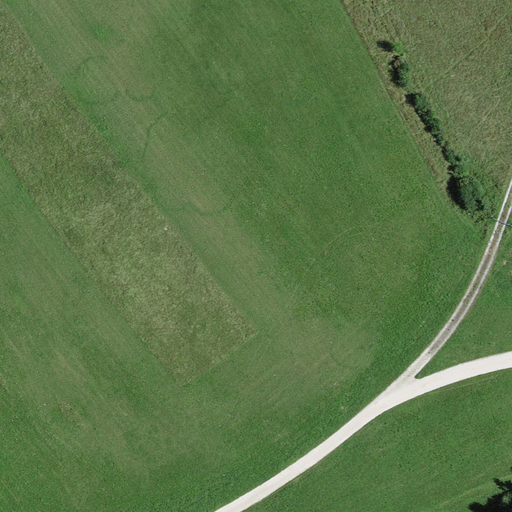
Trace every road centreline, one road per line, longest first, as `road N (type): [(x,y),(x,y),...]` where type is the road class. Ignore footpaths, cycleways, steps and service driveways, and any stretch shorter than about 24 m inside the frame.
road 1 (track): [(511,357),(450,370),(385,401),(223,511)]
road 2 (track): [(385,401),(456,315),(511,194)]
